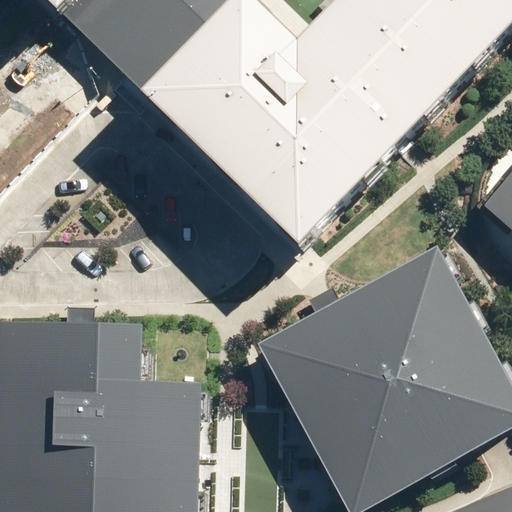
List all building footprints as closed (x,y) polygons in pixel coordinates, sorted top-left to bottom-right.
[(162,94),(234,18),(215,0),(68,0),(66,3),(162,94)] [(310,234),(511,21),(511,0),(353,0),(302,55),(248,4),(234,18),(162,94),(310,234)] [(511,153),(476,194),(511,225),(511,153)] [(253,333),(338,490),(501,402),(416,245),(253,333)] [(0,404),(0,492),(186,498),(190,376),(167,376),(168,337),(132,336),(133,321),(3,317),(0,404)]
